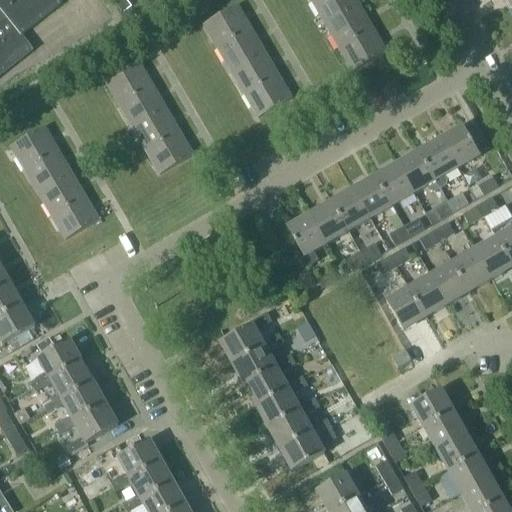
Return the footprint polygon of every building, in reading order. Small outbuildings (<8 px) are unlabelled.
[(21,36),(62,3),(58,0),(0,0),(0,76),(33,51),(21,36)] [(125,0),(120,0),(115,4),(123,15),(132,8),(125,0)] [(355,0),(317,0),(311,3),(325,27),(359,7),(355,0)] [(217,50),(251,30),(237,6),(203,26),(217,50)] [(359,7),(325,27),(339,50),(373,30),(359,7)] [(251,30),(217,50),(230,73),(265,53),(251,30)] [(387,54),(373,30),(339,50),(352,73),(387,54)] [(265,53),(230,73),(244,96),(278,76),(265,53)] [(118,107),(153,87),(139,63),(104,83),(118,107)] [(292,100),(278,76),(244,96),(258,120),(292,100)] [(153,87),(118,107),(132,130),(166,110),(153,87)] [(166,110),(132,130),(145,153),(180,133),(166,110)] [(24,172),(58,152),(44,128),(10,148),(24,172)] [(440,140),(457,170),(480,158),(462,128),(440,140)] [(193,157),(180,133),(145,153),(159,177),(193,157)] [(440,140),(418,153),(435,183),(457,170),(440,140)] [(58,152),(24,172),(37,195),(72,175),(58,152)] [(418,153),(396,166),(414,196),(435,183),(418,153)] [(396,166),(374,178),(392,208),(414,196),(396,166)] [(72,175),(37,195),(51,218),(85,198),(72,175)] [(483,198),(498,189),(491,177),(476,186),(483,198)] [(374,178),(353,191),(370,221),(392,208),(374,178)] [(476,186),(468,191),(475,202),(483,198),(476,186)] [(353,191),(331,203),(348,233),(370,221),(353,191)] [(447,203),(454,215),(468,206),(461,195),(447,203)] [(99,222),(85,198),(51,218),(65,242),(99,222)] [(477,208),(484,219),(498,211),(492,199),(477,208)] [(331,203),(309,216),(326,246),(348,233),(331,203)] [(439,223),(454,215),(447,203),(432,212),(439,223)] [(469,227),(484,219),(477,208),(462,216),(469,227)] [(326,246),(309,216),(287,229),(304,258),(300,260),(306,269),(319,262),(314,253),(326,246)] [(495,239),(511,268),(511,219),(491,232),(495,239)] [(403,228),(410,240),(424,231),(418,220),(403,228)] [(433,233),(440,244),(454,236),(448,224),(433,233)] [(395,248),(410,240),(403,228),(389,237),(395,248)] [(425,253),(440,244),(433,233),(419,241),(425,253)] [(511,268),(495,239),(474,252),(491,282),(511,269),(511,268)] [(360,253),(366,265),(381,256),(374,245),(360,253)] [(390,258),(396,269),(411,261),(405,250),(390,258)] [(474,252),(452,264),(469,294),(491,282),(474,252)] [(351,273),(366,265),(360,253),(345,262),(351,273)] [(382,278),(396,269),(390,258),(375,266),(382,278)] [(452,264),(430,277),(447,307),(469,294),(452,264)] [(0,290),(10,285),(0,267),(0,290)] [(322,291),(337,282),(330,270),(315,279),(322,291)] [(430,277),(408,290),(425,320),(447,307),(430,277)] [(0,318),(22,306),(10,285),(0,290),(0,318)] [(403,333),(425,320),(408,290),(386,303),(403,333)] [(0,318),(0,351),(4,349),(3,346),(34,328),(22,306),(0,318)] [(265,347),(263,344),(256,332),(272,323),(267,314),(250,323),(252,326),(220,344),(232,366),(265,347)] [(265,347),(232,366),(244,387),(277,369),(275,366),(268,353),(284,345),(279,336),(263,344),(265,347)] [(56,339),(51,342),(55,349),(60,346),(56,339)] [(35,393),(51,384),(49,381),(81,363),(69,341),(60,346),(55,349),(43,355),(37,359),(45,375),(30,384),(35,393)] [(50,341),(38,347),(43,355),(55,349),(51,342),(50,341)] [(397,370),(411,362),(405,352),(391,359),(397,370)] [(277,369),(244,387),(256,409),(288,390),(287,387),(280,375),(296,366),(291,357),(275,366),(277,369)] [(93,384),(81,363),(49,381),(51,384),(57,396),(42,405),(47,414),(63,405),(61,402),(93,384)] [(292,396),(307,387),(302,378),(287,387),(288,390),(256,409),(268,430),(300,412),(299,409),(292,396)] [(105,405),(93,384),(61,402),(63,405),(70,418),(54,427),(59,436),(75,427),(73,424),(105,405)] [(423,430),(453,412),(441,390),(411,407),(423,430)] [(314,400),(299,409),(300,412),(268,430),(280,451),(312,433),(311,430),(304,418),(319,409),(314,400)] [(73,424),(75,427),(81,439),(66,448),(71,457),(88,448),(86,445),(118,427),(105,405),(73,424)] [(453,412),(423,430),(436,452),(466,434),(453,412)] [(326,421),(311,430),(312,433),(280,451),(292,473),(325,455),(316,439),(331,430),(326,421)] [(14,427),(3,434),(6,439),(17,433),(14,427)] [(386,450),(398,444),(389,429),(378,436),(386,450)] [(466,434),(436,452),(448,473),(478,456),(466,434)] [(115,493),(131,485),(129,481),(162,463),(149,441),(121,457),(117,460),(126,475),(110,484),(115,493)] [(406,459),(398,444),(386,450),(395,465),(406,459)] [(25,447),(14,453),(16,456),(27,450),(25,447)] [(117,449),(108,453),(113,462),(117,460),(121,457),(117,449)] [(478,456),(448,473),(460,495),(491,478),(478,456)] [(67,459),(56,465),(60,472),(71,466),(67,459)] [(384,483),(395,477),(386,461),(375,468),(384,483)] [(174,484),(162,463),(129,481),(131,485),(138,497),(122,506),(125,511),(132,511),(143,506),(141,503),(174,484)] [(411,494),(423,488),(415,473),(403,480),(411,494)] [(72,485),(67,474),(59,479),(64,489),(72,485)] [(326,511),(334,511),(359,498),(346,475),(316,493),(326,511)] [(403,491),(395,477),(384,483),(392,497),(403,491)] [(491,478),(460,495),(469,511),(482,511),(503,500),(491,478)] [(174,511),(186,506),(174,484),(141,503),(143,506),(146,511),(174,511)] [(431,503),(423,488),(411,494),(420,509),(431,503)] [(0,511),(8,506),(0,493),(0,511)] [(366,511),(359,498),(334,511),(366,511)] [(509,511),(503,500),(482,511),(509,511)]
